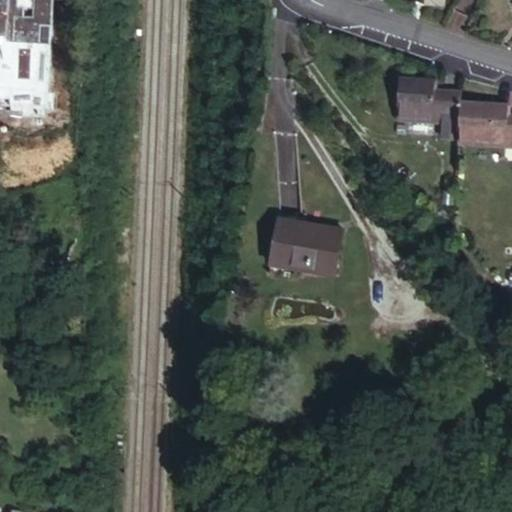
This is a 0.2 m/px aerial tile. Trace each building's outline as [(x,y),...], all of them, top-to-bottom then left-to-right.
[(417,122),(440,92),(435,91),(435,81),(388,79),(384,119),(417,122)] [(461,104),(460,93),(440,92),(417,122),(459,125),(461,104)] [(459,125),(458,144),(511,147),(511,116),(509,117),(510,107),(461,104),(459,125)] [(271,206),(262,254),(327,267),(336,220),(271,206)] [(90,423),(55,425),(57,442),(90,439),(90,423)]
